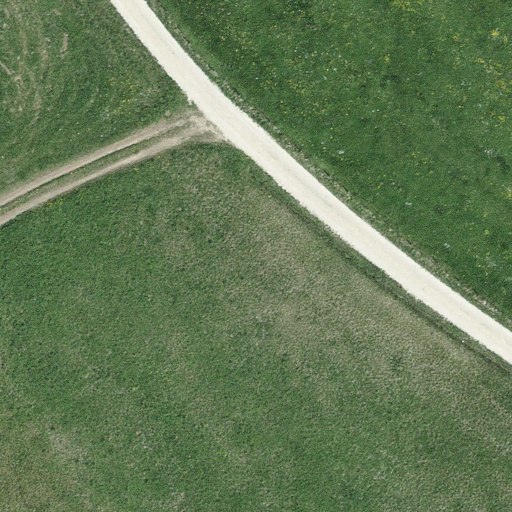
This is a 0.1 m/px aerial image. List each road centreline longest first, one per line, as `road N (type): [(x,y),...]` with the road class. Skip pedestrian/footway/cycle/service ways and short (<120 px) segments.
road 1 (track): [(127,0),(218,112),(296,188),(380,260),(511,351)]
road 2 (track): [(0,209),(218,112)]
